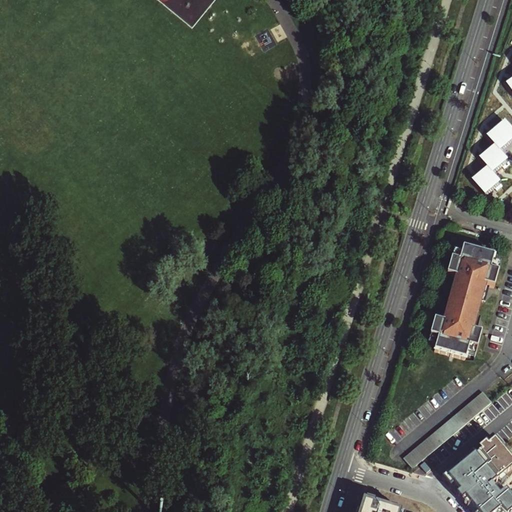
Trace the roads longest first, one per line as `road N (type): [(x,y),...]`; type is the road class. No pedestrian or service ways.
road 1 (residential): [(421,206),(340,470)]
road 2 (residential): [(486,0),(421,206)]
